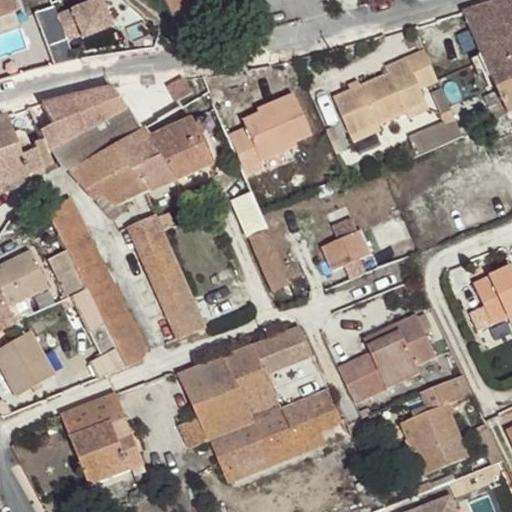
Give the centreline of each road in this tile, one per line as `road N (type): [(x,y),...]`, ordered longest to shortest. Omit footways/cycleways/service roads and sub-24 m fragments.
road 1 (residential): [(449,0),(134,67),(0,108)]
road 2 (residential): [(0,226),(14,207),(61,185),(172,361)]
road 3 (residential): [(511,394),(489,404),(434,285),(438,263),(511,232)]
road 4 (residential): [(404,275),(172,361)]
road 5 (residential): [(172,361),(0,424)]
